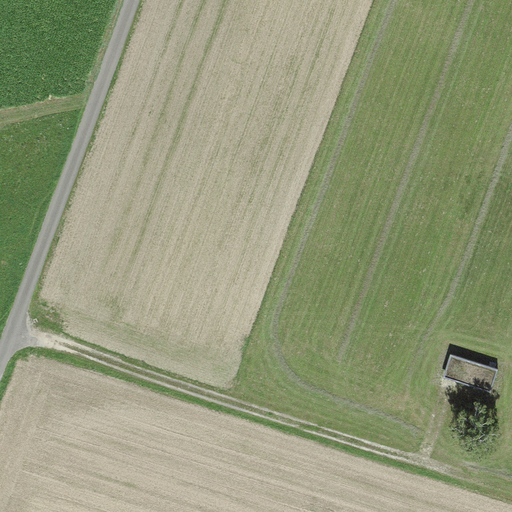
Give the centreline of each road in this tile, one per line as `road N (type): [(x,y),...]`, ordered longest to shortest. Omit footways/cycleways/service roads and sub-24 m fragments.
road 1 (track): [(11,336),(511,493)]
road 2 (track): [(0,368),(132,0)]
